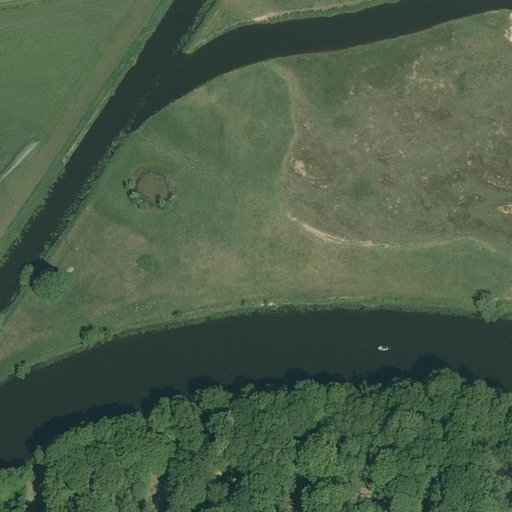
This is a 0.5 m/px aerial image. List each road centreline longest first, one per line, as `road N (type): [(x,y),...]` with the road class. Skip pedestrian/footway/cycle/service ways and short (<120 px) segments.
road 1 (track): [(444,511),(359,474),(301,486)]
road 2 (track): [(318,511),(301,486),(265,466),(193,460)]
